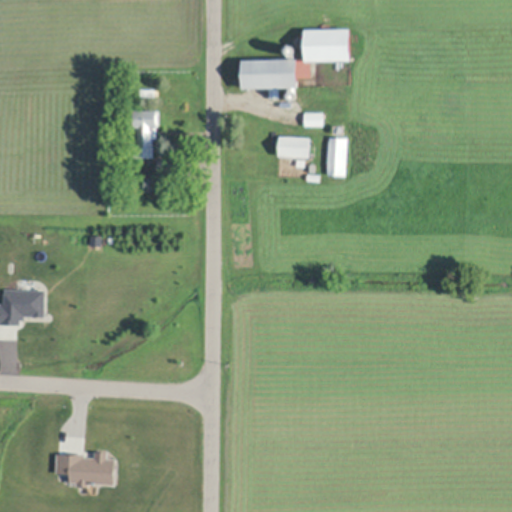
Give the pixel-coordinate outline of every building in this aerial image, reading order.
[(352,26),(352,58),(313,59),(313,74),(299,74),(299,84),(280,84),(280,97),(271,97),(270,84),(244,85),(244,57),(299,56),(299,57),(307,57),(306,27),(352,26)] [(292,43),(293,43),(294,43),(294,44),(295,44),(296,45),(296,46),(297,47),(297,48),(297,49),(296,49),(296,50),(296,51),(295,52),(294,52),(293,53),(292,53),(291,53),(290,52),(289,52),(288,51),(288,50),(287,49),(287,48),(287,47),(287,46),(288,45),(289,44),(290,43),(291,43),(292,43)] [(293,88),(294,88),(295,88),(296,89),(297,89),(297,90),(298,91),(298,92),(299,93),(298,94),(298,95),(298,96),(297,97),(296,98),(295,98),(294,99),(293,99),(292,99),(291,98),(290,98),(290,97),(289,97),(288,96),(288,95),(288,94),(288,93),(288,92),(288,91),(289,90),(290,89),(291,88),(292,88),(293,88)] [(158,106),(159,125),(155,125),(156,155),(136,156),(136,142),(140,141),(140,124),(136,124),(135,107),(158,106)] [(325,124),(306,124),(306,110),(325,110),(325,124)] [(341,124),(342,124),(343,125),(344,125),(344,126),(345,126),(345,127),(346,128),(346,129),(346,130),(345,131),(344,132),(344,133),(343,133),(342,133),(342,134),(341,134),(340,134),(339,133),(338,133),(337,132),(337,131),(336,131),(336,130),(336,129),(336,128),(336,127),(337,127),(337,126),(338,125),(339,124),(340,124),(341,124)] [(312,136),(311,155),(280,153),(281,134),(312,136)] [(349,136),(347,174),(329,173),(331,135),(349,136)] [(177,174),(159,174),(159,158),(176,158),(177,174)] [(50,291),(8,290),(8,304),(0,303),(0,324),(25,325),(25,317),(50,318),(50,291)] [(62,455),(61,474),(75,474),(75,485),(120,486),(121,459),(112,459),(112,452),(99,452),(99,456),(62,455)]
